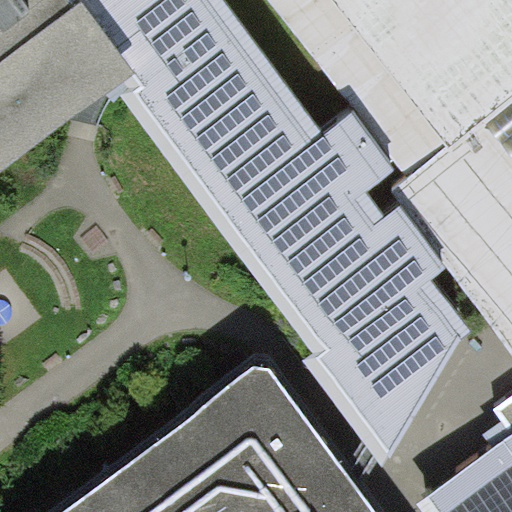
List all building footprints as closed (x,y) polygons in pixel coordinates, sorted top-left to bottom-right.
[(315,320),(307,326),(384,431),(460,312),(421,259),(441,245),(401,190),(381,204),(360,176),(400,146),(348,75),(319,97),(247,0),(0,0),(0,138),(124,48),(131,58),(140,70),(134,72),(315,320)] [(511,0),(287,0),(348,75),(417,165),(496,105),(511,92),(511,0)] [(398,183),(511,339),(511,124),(496,105),(398,183)] [(378,511),(374,506),(262,354),(46,511),(378,511)] [(511,511),(511,388),(494,401),(511,426),(426,487),(443,511),(511,511)]
